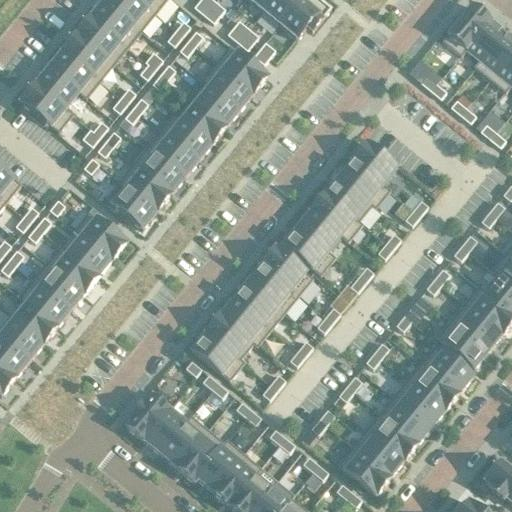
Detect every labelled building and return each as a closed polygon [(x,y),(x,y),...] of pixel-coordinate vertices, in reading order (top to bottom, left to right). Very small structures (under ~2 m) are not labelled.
[(131,0),(105,0),(102,4),(141,36),(155,19),(131,0)] [(167,0),(131,0),(155,19),(169,2),(167,0)] [(206,0),(203,0),(200,5),(209,13),(215,6),(206,0)] [(247,0),(245,3),(262,16),(275,0),(247,0)] [(275,0),(262,16),(279,30),(303,0),(275,0)] [(314,0),(303,0),(279,30),(297,44),(306,33),(311,37),(331,13),(314,0)] [(102,4),(88,21),(127,53),(141,36),(102,4)] [(200,5),(194,12),(204,20),(209,13),(200,5)] [(215,6),(209,13),(219,21),(224,14),(215,6)] [(473,9),(442,47),(460,61),(490,24),(473,9)] [(209,13),(204,20),(213,28),(219,21),(209,13)] [(88,21),(75,38),(114,69),(127,53),(88,21)] [(490,24),(460,61),(461,62),(465,56),(478,66),(473,72),(475,73),(505,36),(490,24)] [(183,26),(175,36),(182,42),(190,32),(183,26)] [(239,26),(233,33),(243,41),(248,34),(239,26)] [(233,33),(228,40),(237,47),(243,41),(233,33)] [(248,34),(243,41),(252,48),(258,42),(248,34)] [(175,36),(167,46),(174,52),(182,42),(175,36)] [(505,36),(475,73),(476,75),(489,85),(511,57),(511,41),(507,37),(505,36)] [(195,37),(187,46),(194,52),(202,42),(195,37)] [(75,38),(61,54),(100,86),(114,69),(75,38)] [(243,41),(237,47),(247,55),(252,48),(243,41)] [(187,46),(180,56),(186,62),(194,52),(187,46)] [(265,48),(259,54),(269,62),(275,55),(265,48)] [(229,50),(215,68),(252,99),(267,81),(229,50)] [(61,54),(47,71),(86,103),(100,86),(61,54)] [(259,54),(254,61),(263,69),(269,62),(259,54)] [(153,57),(145,67),(148,70),(155,75),(163,65),(153,57)] [(511,57),(489,85),(493,88),(504,97),(511,87),(511,57)] [(215,68),(200,86),(204,89),(205,88),(239,116),(252,99),(215,68)] [(148,70),(140,79),(147,85),(155,75),(148,70)] [(168,70),(160,80),(167,85),(175,76),(168,70)] [(47,71),(34,88),(73,120),(74,119),(68,114),(80,99),(86,104),(86,103),(47,71)] [(160,80),(152,89),(159,95),(167,85),(160,80)] [(427,81),(421,88),(431,97),(437,89),(427,81)] [(34,88),(19,105),(58,137),(73,120),(34,88)] [(204,89),(190,106),(193,109),(194,107),(225,133),(239,116),(205,88),(204,89)] [(437,89),(431,97),(440,104),(446,97),(437,89)] [(128,93),(120,102),(127,109),(135,99),(128,93)] [(120,102),(112,113),(119,118),(127,109),(120,102)] [(140,104),(133,113),(139,119),(147,109),(140,104)] [(456,105),(450,112),(461,121),(466,113),(456,105)] [(181,123),(181,124),(211,149),(225,133),(194,107),(193,109),(181,123)] [(133,113),(125,123),(132,128),(139,119),(133,113)] [(466,113),(461,121),(470,128),(476,121),(466,113)] [(174,117),(160,135),(198,166),(211,149),(181,124),(181,123),(174,117)] [(101,126),(93,136),(100,142),(108,132),(101,126)] [(486,129),(480,136),(490,145),(496,137),(486,129)] [(90,134),(82,144),(92,152),(100,142),(93,136),(90,134)] [(160,135),(146,152),(184,183),(198,166),(160,135)] [(113,137),(105,147),(112,152),(120,143),(113,137)] [(496,137),(490,145),(499,152),(505,145),(496,137)] [(105,147),(98,156),(104,162),(112,152),(105,147)] [(365,148),(351,165),(382,190),(382,189),(396,173),(365,148)] [(146,152),(132,168),(170,199),(184,183),(146,152)] [(92,164),(84,173),(91,179),(99,169),(92,164)] [(351,165),(337,182),(372,210),(371,211),(375,214),(390,196),(382,189),(382,190),(351,165)] [(132,168),(119,185),(157,216),(170,199),(132,168)] [(0,173),(0,202),(6,207),(21,190),(0,173)] [(337,182),(324,199),(358,227),(359,226),(371,211),(372,210),(337,182)] [(119,185),(104,203),(142,234),(157,216),(119,185)] [(511,191),(511,190),(503,200),(510,206),(511,202),(511,191)] [(324,199),(310,215),(341,240),(340,241),(348,247),(362,229),(359,226),(358,227),(324,199)] [(51,212),(49,215),(56,221),(65,211),(57,205),(51,212)] [(420,206),(412,215),(420,221),(428,211),(420,206)] [(497,207),(489,217),(496,223),(504,213),(497,207)] [(31,212),(23,221),(31,227),(38,217),(31,212)] [(310,215),(297,232),(327,257),(328,256),(340,241),(341,240),(310,215)] [(412,215),(404,225),(412,231),(420,221),(412,215)] [(88,217),(73,235),(112,267),(127,249),(88,217)] [(489,217),(481,227),(488,233),(496,223),(489,217)] [(23,221),(15,231),(22,237),(31,227),(23,221)] [(43,221),(36,231),(43,237),(51,227),(43,221)] [(36,231),(27,241),(35,247),(43,237),(36,231)] [(297,232),(282,250),(320,281),(335,262),(328,256),(327,257),(297,232)] [(60,250),(60,251),(98,283),(112,267),(73,235),(72,236),(79,241),(67,256),(60,250)] [(393,239),(385,249),(392,255),(400,245),(393,239)] [(469,241),(461,250),(468,256),(476,246),(469,241)] [(4,245),(0,249),(0,257),(3,260),(11,251),(4,245)] [(385,249),(377,259),(384,264),(392,255),(385,249)] [(461,250),(453,260),(460,266),(468,256),(461,250)] [(60,251),(46,268),(85,300),(98,283),(60,251)] [(275,253),(260,270),(298,301),(313,284),(275,253)] [(16,255),(8,265),(15,271),(24,261),(16,255)] [(511,264),(505,258),(490,275),(498,282),(498,281),(511,291),(511,264)] [(8,265),(0,275),(8,280),(15,271),(8,265)] [(46,268),(32,284),(71,317),(85,300),(46,268)] [(260,270),(247,287),(284,318),(298,301),(260,270)] [(366,272),(358,282),(365,288),(373,278),(366,272)] [(442,274),(434,284),(441,290),(449,280),(442,274)] [(485,297),(485,298),(511,319),(511,291),(498,281),(498,282),(485,297)] [(358,282),(350,292),(357,298),(365,288),(358,282)] [(32,284),(18,301),(57,333),(71,317),(32,284)] [(434,284),(426,294),(433,300),(441,290),(434,284)] [(247,287),(233,304),(271,335),(284,318),(247,287)] [(478,291),(464,308),(501,339),(511,325),(511,319),(485,298),(485,297),(478,291)] [(22,305),(9,321),(43,350),(57,333),(18,301),(18,302),(22,305)] [(233,304),(219,320),(254,348),(253,349),(256,352),(271,335),(233,304)] [(464,308),(450,325),(487,356),(501,339),(464,308)] [(411,311),(403,321),(411,327),(419,317),(411,311)] [(333,313),(325,323),(332,328),(340,319),(333,313)] [(219,320),(206,337),(240,365),(240,364),(253,349),(254,348),(219,320)] [(0,342),(29,367),(43,350),(9,321),(0,331),(0,342)] [(403,321),(395,331),(403,337),(411,327),(403,321)] [(325,323),(317,332),(324,338),(332,328),(325,323)] [(450,325),(435,343),(473,373),(487,356),(450,325)] [(206,337),(191,355),(229,386),(244,367),(240,364),(240,365),(206,337)] [(0,342),(0,370),(16,383),(29,367),(0,342)] [(305,346),(297,356),(304,362),(312,352),(305,346)] [(381,348),(373,358),(380,364),(388,354),(381,348)] [(434,350),(420,367),(458,398),(471,382),(434,350)] [(297,356),(289,366),(296,372),(304,362),(297,356)] [(373,358),(365,368),(372,374),(380,364),(373,358)] [(191,366),(185,373),(195,381),(201,374),(191,366)] [(420,367),(407,384),(444,415),(458,398),(420,367)] [(0,370),(0,399),(1,401),(16,383),(0,370)] [(208,380),(202,387),(212,396),(218,388),(208,380)] [(278,380),(270,390),(277,395),(285,386),(278,380)] [(354,381),(346,391),(353,397),(361,387),(354,381)] [(407,384),(393,401),(430,432),(444,415),(407,384)] [(218,388),(212,396),(222,404),(227,397),(218,388)] [(270,390),(262,399),(269,405),(277,395),(270,390)] [(346,391),(338,401),(345,407),(353,397),(346,391)] [(131,425),(125,431),(143,446),(171,411),(154,397),(146,406),(144,405),(129,423),(131,425)] [(393,401),(379,418),(417,448),(430,432),(393,401)] [(241,408),(235,415),(245,423),(251,416),(241,408)] [(171,411),(143,446),(160,459),(188,425),(187,424),(171,411)] [(327,415),(319,425),(326,430),(334,421),(327,415)] [(251,416),(245,423),(255,431),(261,424),(251,416)] [(379,418),(365,434),(403,465),(417,448),(379,418)] [(188,425),(160,459),(177,473),(208,435),(190,420),(187,424),(188,425)] [(319,425),(311,435),(318,440),(326,430),(319,425)] [(365,434),(352,451),(389,482),(403,465),(365,434)] [(208,435),(177,473),(194,487),(197,484),(196,483),(224,449),(223,448),(208,435)] [(275,435),(269,442),(279,450),(285,443),(275,435)] [(285,443),(279,450),(289,458),(294,451),(285,443)] [(224,449),(196,483),(197,484),(213,497),(244,459),(226,445),(223,448),(224,449)] [(352,451),(338,468),(375,499),(389,482),(352,451)] [(244,459),(213,497),(229,510),(254,480),(255,481),(261,473),(244,459)] [(308,462),(302,469),(312,477),(318,470),(308,462)] [(511,475),(501,466),(484,486),(492,493),(491,495),(503,505),(505,503),(511,508),(511,475)] [(318,470),(312,477),(322,485),(328,478),(318,470)] [(254,480),(229,510),(231,511),(256,511),(271,494),(255,481),(254,480)] [(341,490),(335,497),(345,505),(351,498),(341,490)] [(271,494),(256,511),(284,511),(288,508),(287,507),(271,494)] [(351,498),(345,505),(354,511),(355,511),(361,506),(351,498)] [(302,511),(291,502),(287,507),(288,508),(284,511),(302,511)]
